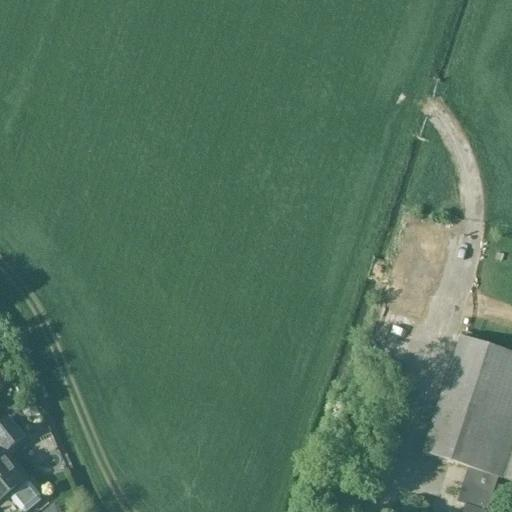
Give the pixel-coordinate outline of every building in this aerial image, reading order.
[(468,470),(498,480),(502,481),(502,480),(511,483),(511,356),(461,340),(423,455),(468,470)] [(9,421),(0,428),(0,446),(1,448),(0,448),(0,502),(13,492),(15,495),(12,496),(12,501),(20,511),(28,511),(40,502),(41,498),(31,485),(26,485),(24,487),(22,485),(24,483),(2,457),(24,439),(9,421)] [(470,508),(468,511),(488,511),(498,480),(468,470),(457,504),(470,508)] [(358,511),(365,492),(341,484),(329,511),(358,511)] [(71,511),(62,502),(52,511),(71,511)]
